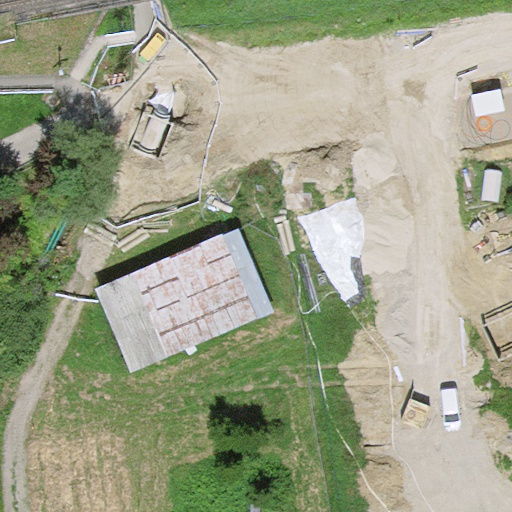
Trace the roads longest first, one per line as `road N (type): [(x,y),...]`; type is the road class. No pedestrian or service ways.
road 1 (residential): [(412,60),(439,442),(444,487),(458,511)]
road 2 (track): [(151,100),(138,162),(31,388),(11,472),(19,511)]
road 3 (residential): [(151,100),(412,60)]
road 4 (residential): [(0,158),(85,117),(151,100)]
